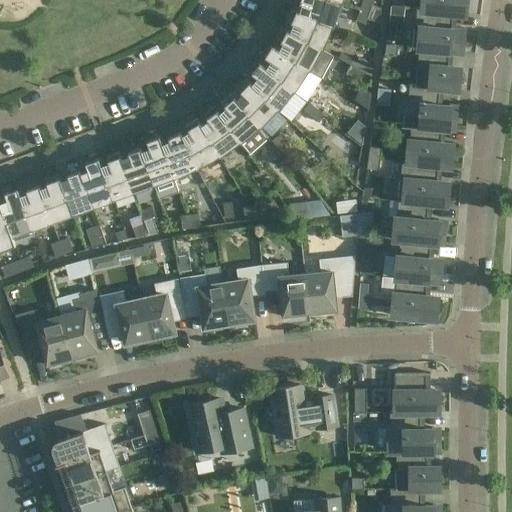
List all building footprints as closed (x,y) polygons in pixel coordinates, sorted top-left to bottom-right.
[(333,27),(334,28),(334,27),(342,4),(342,3),(331,0),(300,0),(300,3),(302,4),(299,12),(333,27)] [(362,0),(359,9),(369,12),(372,5),(373,0),(362,0)] [(453,13),(465,14),(466,0),(423,0),(423,8),(417,8),(416,9),(453,12),(453,13)] [(367,19),(379,23),(381,8),(372,5),(369,12),(367,19)] [(323,50),(333,27),(299,12),(292,8),(292,9),(287,21),(293,24),(290,31),(290,32),(323,50)] [(355,21),(365,25),(367,19),(369,12),(359,9),(355,21)] [(449,51),(461,52),(463,30),(451,29),(453,13),(453,12),(416,9),(413,47),(449,50),(449,51)] [(323,50),(290,32),(290,31),(283,27),(283,28),(276,39),(283,43),(279,50),(309,71),(310,72),(322,78),(333,56),(323,50)] [(396,57),(397,45),(385,44),(384,56),(396,57)] [(279,50),(272,45),(272,46),(264,57),(271,61),(266,67),(266,68),(295,91),(294,92),(295,92),(309,71),(279,50)] [(439,89),(457,91),(460,69),(447,67),(449,51),(449,50),(413,47),(419,48),(415,85),(409,84),(409,85),(439,88),(439,89)] [(257,77),(252,84),(278,110),(279,111),(294,92),(295,91),(266,68),(266,67),(260,62),(259,63),(251,73),(257,77)] [(359,80),(363,72),(350,65),(346,73),(359,80)] [(252,84),(250,81),(249,82),(240,91),(242,93),(236,99),(261,128),(278,110),(252,84)] [(441,128),(454,129),(456,107),(438,105),(439,89),(439,88),(409,85),(405,123),(441,127),(441,128)] [(225,107),(219,113),(240,143),(241,144),(249,154),(268,138),(260,129),(261,128),(236,99),(231,93),(230,93),(221,102),(225,107)] [(321,112),(309,103),(303,111),(315,120),(321,112)] [(219,113),(215,106),(214,106),(204,114),(208,120),(201,125),(220,157),(219,157),(220,158),(240,143),(219,113)] [(197,169),(197,170),(198,170),(219,157),(220,157),(201,125),(197,118),(185,125),(189,131),(182,135),(197,169)] [(365,127),(358,121),(348,134),(363,146),(365,127)] [(438,166),(450,167),(452,145),(440,144),(441,128),(441,127),(405,123),(405,124),(411,124),(408,161),(402,161),(402,162),(438,165),(438,166)] [(175,180),(197,169),(182,135),(181,132),(180,132),(168,138),(169,140),(162,144),(175,180)] [(149,148),(142,150),(141,150),(153,186),(154,186),(159,198),(179,191),(174,180),(175,180),(162,144),(159,136),(146,141),(149,148)] [(368,158),(380,159),(381,149),(369,147),(368,158)] [(141,150),(142,150),(141,148),(140,148),(128,153),(129,155),(121,158),(134,193),(153,186),(141,150)] [(100,165),(114,201),(134,193),(121,158),(120,155),(120,156),(108,160),(108,162),(101,165),(100,165)] [(93,208),(114,201),(100,165),(101,165),(99,158),(98,159),(86,163),(88,170),(81,173),(80,173),(93,208)] [(380,159),(368,158),(366,169),(378,171),(380,159)] [(428,203),(446,205),(448,183),(436,182),(438,166),(438,165),(402,162),(398,200),(428,203)] [(60,180),(73,216),(93,208),(80,173),(81,173),(80,170),(79,171),(67,175),(68,177),(61,180),(60,180)] [(40,188),(53,223),(73,216),(60,180),(61,180),(58,173),(57,174),(45,178),(48,185),(40,188)] [(33,231),(53,223),(40,188),(39,185),(39,186),(27,190),(27,192),(20,195),(19,195),(33,231)] [(32,231),(33,231),(19,195),(20,195),(19,193),(6,198),(7,200),(0,202),(0,209),(13,246),(15,245),(21,243),(25,245),(36,241),(32,231)] [(430,242),(443,243),(445,221),(426,220),(428,203),(398,200),(394,238),(430,242)] [(239,207),(241,220),(262,217),(260,204),(239,207)] [(140,211),(144,220),(153,217),(156,216),(152,206),(140,211)] [(0,209),(0,250),(13,246),(0,209)] [(359,212),(359,213),(357,234),(370,235),(372,212),(360,211),(359,212)] [(340,216),(342,237),(357,235),(357,234),(359,213),(340,216)] [(153,217),(144,220),(145,224),(148,233),(158,232),(153,217)] [(148,233),(145,224),(132,228),(136,238),(148,233)] [(86,230),(89,239),(103,234),(99,225),(86,230)] [(92,248),(106,244),(103,234),(89,239),(92,248)] [(60,241),(65,254),(74,251),(69,237),(60,241)] [(427,280),(439,282),(441,260),(429,258),(430,242),(394,238),(394,239),(400,239),(396,277),(427,280)] [(65,254),(60,241),(51,244),(56,257),(65,254)] [(314,312),(314,315),(334,313),(334,310),(337,310),(334,286),(353,284),(357,255),(320,259),(322,272),(306,274),(310,313),(314,312)] [(373,257),(361,255),(360,273),(372,274),(373,257)] [(18,260),(22,271),(34,267),(29,256),(18,260)] [(87,258),(82,259),(78,261),(75,261),(80,276),(91,273),(87,258)] [(22,271),(18,260),(0,267),(4,278),(22,271)] [(286,315),(286,318),(298,317),(298,314),(310,313),(306,274),(290,275),(288,262),(263,265),(265,291),(280,289),(283,315),(286,315)] [(206,273),(181,277),(185,306),(200,303),(204,327),(208,327),(213,330),(221,329),(225,324),(229,323),(224,283),(221,265),(205,268),(206,273)] [(233,323),(238,326),(247,325),(250,320),(254,319),(250,295),(266,293),(265,291),(263,265),(237,268),(239,281),(224,283),(229,323),(233,323)] [(393,316),(435,320),(437,298),(425,297),(427,280),(396,277),(393,316)] [(141,299),(151,341),(165,338),(165,334),(175,332),(170,310),(184,307),(178,278),(154,283),(156,295),(141,299)] [(76,356),(77,360),(94,355),(93,352),(97,350),(89,322),(104,318),(96,289),(80,293),(81,297),(74,300),(77,311),(61,315),(72,357),(76,356)] [(135,341),(137,344),(151,341),(141,299),(126,302),(123,290),(99,295),(106,324),(121,321),(125,343),(135,341)] [(51,363),(52,367),(69,362),(68,358),(72,357),(61,315),(37,322),(34,310),(15,315),(24,340),(39,336),(47,364),(51,363)] [(0,378),(9,375),(0,351),(0,378)] [(420,412),(420,413),(438,413),(438,391),(426,391),(426,373),(395,373),(395,411),(395,412),(420,412)] [(313,400),(305,401),(302,385),(270,390),(272,406),(268,409),(269,420),(275,421),(277,437),(309,432),(309,429),(337,425),(333,395),(312,398),(313,400)] [(366,412),(366,389),(354,389),(354,412),(366,412)] [(188,405),(198,452),(229,446),(230,451),(251,447),(242,408),(229,411),(229,414),(224,415),(220,398),(188,405)] [(145,434),(156,431),(150,410),(138,413),(145,434)] [(389,411),(390,451),(395,451),(426,450),(426,451),(438,451),(438,429),(420,429),(420,413),(420,412),(395,412),(395,411),(389,411)] [(55,465),(91,453),(113,445),(106,423),(58,440),(57,440),(55,441),(54,442),(53,445),(52,446),(52,448),(52,449),(52,450),(57,464),(55,465)] [(156,431),(145,434),(148,445),(160,441),(156,431)] [(100,450),(91,453),(55,465),(56,466),(67,462),(73,482),(106,471),(120,466),(113,445),(100,450)] [(420,489),(420,490),(439,489),(438,467),(426,468),(426,451),(426,450),(395,451),(396,488),(396,489),(420,489)] [(162,459),(166,474),(175,471),(171,457),(162,459)] [(80,502),(113,491),(106,471),(73,482),(80,502)] [(170,485),(179,482),(175,471),(166,474),(170,485)] [(352,489),(363,489),(364,478),(352,478),(352,489)] [(80,502),(83,511),(119,511),(132,508),(125,487),(113,491),(80,502)] [(390,488),(389,511),(438,511),(439,506),(420,506),(420,490),(420,489),(396,489),(396,488),(390,488)] [(305,511),(341,511),(340,498),(314,499),(315,511),(305,511)] [(173,511),(182,511),(180,502),(171,505),(173,511)]
